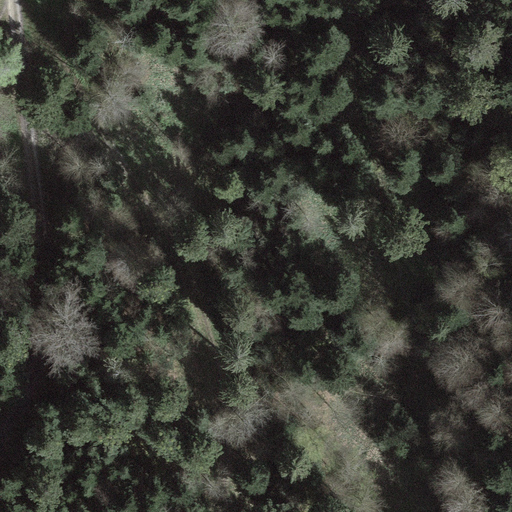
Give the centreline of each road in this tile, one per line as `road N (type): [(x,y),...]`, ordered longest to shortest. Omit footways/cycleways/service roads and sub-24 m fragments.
road 1 (track): [(228,511),(228,422),(213,327),(116,144),(18,26)]
road 2 (track): [(16,0),(44,254),(34,352),(0,417)]
